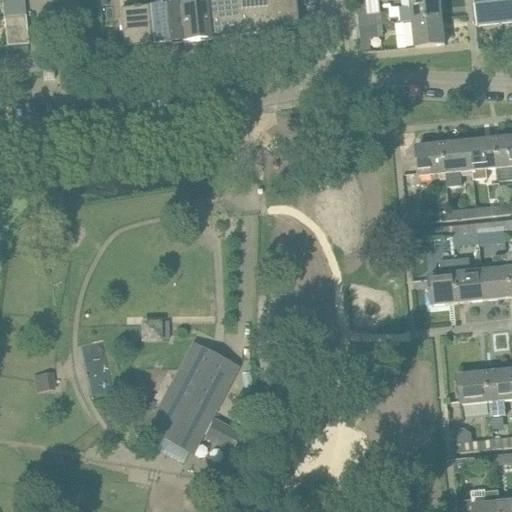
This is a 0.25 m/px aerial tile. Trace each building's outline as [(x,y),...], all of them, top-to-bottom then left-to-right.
[(23,0),(1,0),(3,17),(25,15),(23,0)] [(238,37),(234,0),(228,0),(207,2),(210,40),(238,37)] [(263,0),(234,0),(238,37),(267,34),(263,0)] [(294,0),(263,0),(267,34),(297,31),(294,0)] [(371,14),(369,0),(365,0),(356,1),(358,27),(372,26),(382,24),(381,13),(371,14)] [(410,0),(412,7),(399,8),(401,23),(413,22),(441,19),(438,0),(410,0)] [(501,25),(498,0),(474,0),(478,28),(481,28),(481,27),(501,25)] [(511,0),(498,0),(501,25),(511,23),(511,0)] [(210,40),(207,2),(177,5),(181,43),(210,40)] [(177,5),(148,8),(152,46),(181,43),(177,5)] [(152,46),(148,8),(119,11),(123,48),(152,46)] [(28,45),(25,15),(3,17),(6,47),(28,45)] [(441,19),(413,22),(416,46),(415,46),(415,49),(444,46),(444,43),(443,43),(441,19)] [(375,53),(372,26),(358,27),(361,54),(375,53)] [(43,71),(44,81),(54,80),(53,70),(43,71)] [(511,138),(495,140),(498,170),(499,183),(511,181),(511,138)] [(498,170),(495,140),(469,143),(472,172),(473,181),(487,179),(486,171),(498,170)] [(469,143),(443,145),(446,175),(447,189),(461,188),(460,173),(472,172),(469,143)] [(446,175),(443,145),(416,148),(419,178),(446,175)] [(511,206),(501,208),(502,217),(511,215),(511,206)] [(502,217),(501,208),(476,210),(477,219),(502,217)] [(476,210),(449,213),(450,222),(477,219),(476,210)] [(449,213),(422,215),(423,225),(450,222),(449,213)] [(423,225),(422,215),(407,217),(408,226),(423,225)] [(511,221),(503,222),(504,232),(511,230),(511,221)] [(504,232),(503,222),(477,225),(478,234),(504,232)] [(477,225),(451,227),(452,237),(478,234),(477,225)] [(451,227),(424,230),(425,240),(442,238),(443,251),(453,250),(452,237),(451,227)] [(425,240),(424,230),(409,231),(410,241),(425,240)] [(495,271),(482,272),(485,302),(511,299),(506,257),(493,258),(495,271)] [(482,272),(469,273),(467,260),(454,262),(459,304),(485,302),(482,272)] [(439,263),(440,276),(429,277),(431,307),(459,304),(454,262),(439,263)] [(234,368),(195,348),(150,433),(189,453),(199,434),(205,437),(212,423),(207,420),(234,368)] [(511,371),(487,374),(490,404),(491,418),(506,417),(505,402),(511,401),(511,371)] [(490,404),(487,374),(459,377),(462,406),(490,404)] [(240,436),(213,422),(212,423),(205,437),(204,438),(231,452),(240,436)] [(511,439),(493,441),(494,451),(511,448),(511,439)] [(494,451),(493,441),(450,446),(451,455),(494,451)] [(511,464),(511,454),(495,456),(496,466),(511,464)] [(496,466),(495,456),(452,460),(453,471),(496,466)] [(499,511),(499,504),(498,492),(485,493),(471,495),(472,501),(456,503),(457,511),(499,511)] [(511,511),(511,502),(499,504),(499,511),(511,511)]
